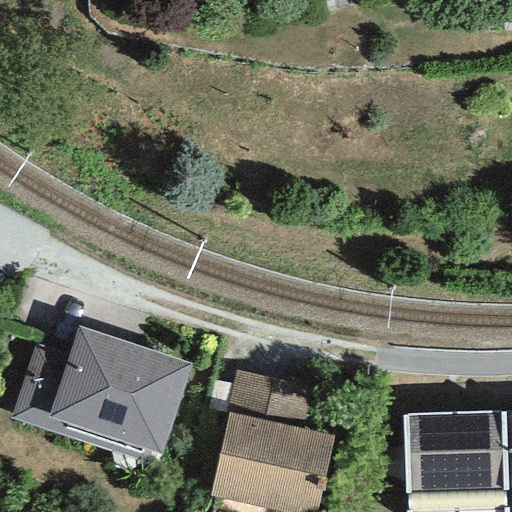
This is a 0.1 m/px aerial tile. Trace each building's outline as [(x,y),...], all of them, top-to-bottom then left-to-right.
[(71,354),(49,419),(150,451),(160,455),(190,364),(78,326),(71,354)] [(34,342),(9,419),(46,431),(49,419),(71,354),(34,342)] [(236,372),(210,497),(285,511),(315,511),(330,438),(300,432),(309,387),(236,372)] [(403,416),(406,511),(506,510),(503,414),(403,416)] [(46,431),(146,463),(150,451),(49,419),(46,431)]
